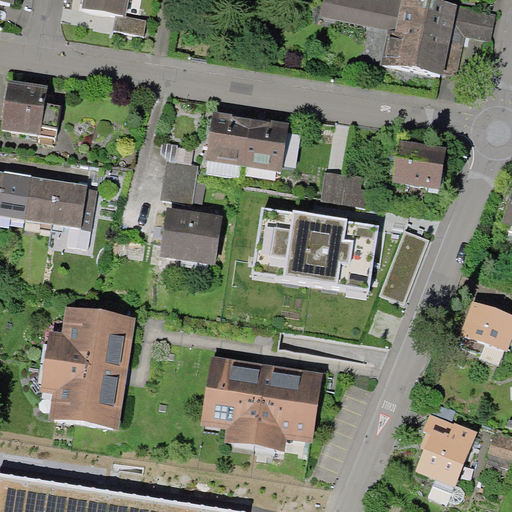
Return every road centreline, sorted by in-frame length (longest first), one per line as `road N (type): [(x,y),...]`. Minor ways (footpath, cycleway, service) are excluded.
road 1 (residential): [(37,59),(496,132)]
road 2 (residential): [(350,511),(496,132)]
